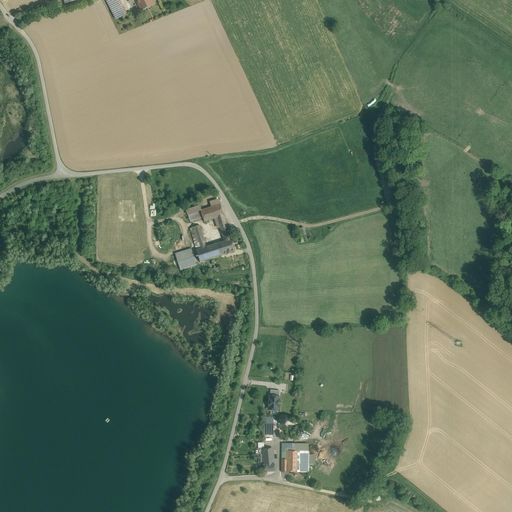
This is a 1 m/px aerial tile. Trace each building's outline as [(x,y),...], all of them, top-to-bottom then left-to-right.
[(117,0),(106,0),(116,19),(125,14),(117,0)] [(139,0),(136,1),(141,10),(153,3),(151,0),(139,0)] [(218,200),(203,204),(205,209),(220,204),(218,200)] [(205,209),(200,210),(200,211),(203,218),(204,222),(215,218),(224,215),(220,204),(205,209)] [(200,211),(188,215),(190,222),(203,218),(200,211)] [(224,215),(215,218),(217,224),(226,222),(224,215)] [(177,235),(178,232),(177,229),(175,227),(173,225),(169,224),(166,225),(164,227),(162,229),(161,232),(162,236),(164,238),(167,240),(170,241),(173,240),(175,238),(177,235)] [(206,247),(199,225),(191,228),(192,230),(191,230),(194,242),(195,242),(198,241),(200,248),(196,250),(199,262),(223,254),(219,242),(206,247)] [(227,225),(220,228),(221,231),(224,241),(231,239),(227,225)] [(303,227),(296,229),(299,243),(306,242),(303,227)] [(224,241),(219,242),(223,254),(235,250),(231,239),(224,241)] [(191,249),(175,254),(180,270),(196,265),(191,249)] [(267,407),(267,410),(278,411),(280,396),(279,396),(279,390),(271,390),(270,395),(269,395),(268,402),(264,401),(263,407),(267,407)] [(265,427),(273,427),(273,424),(273,418),(265,418),(265,424),(265,427)] [(304,432),(304,430),(304,428),(303,427),(301,426),(300,425),(298,426),(296,427),(295,428),(295,430),(295,432),(296,433),(298,434),(300,435),(302,434),(303,433),(304,432)] [(258,462),(262,462),(262,461),(274,460),(273,449),(262,450),(258,450),(258,462)] [(287,451),(282,451),(282,459),(287,459),(287,472),(305,472),(306,451),(287,451)] [(274,460),(262,461),(262,462),(262,464),(262,472),(275,471),(274,464),(274,460)]
